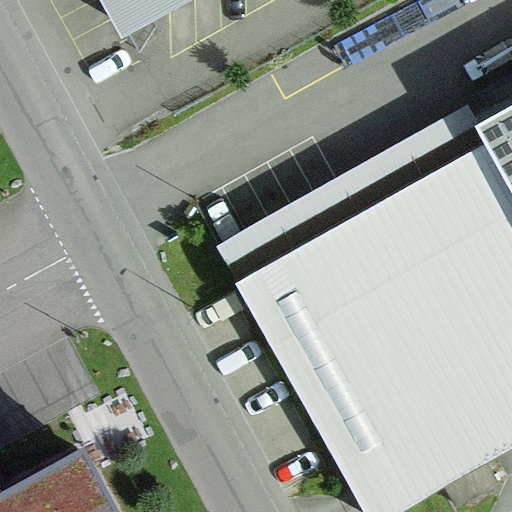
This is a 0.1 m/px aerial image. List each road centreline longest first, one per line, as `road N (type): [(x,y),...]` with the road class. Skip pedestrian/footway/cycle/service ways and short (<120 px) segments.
road 1 (residential): [(0,75),(235,511)]
road 2 (unknown): [(80,227),(196,136),(467,0)]
